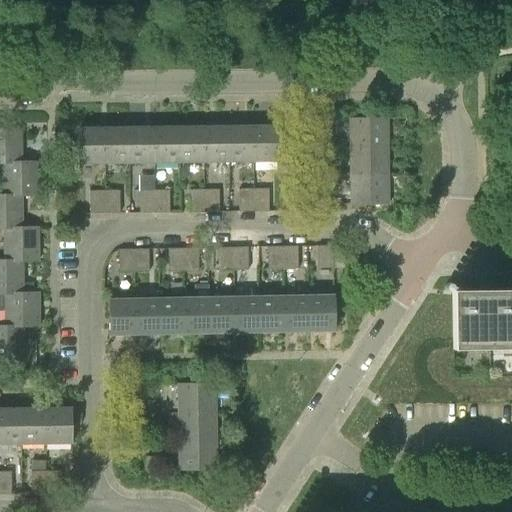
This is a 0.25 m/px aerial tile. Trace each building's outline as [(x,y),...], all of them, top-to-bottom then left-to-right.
[(348,119),(349,148),(387,147),(387,118),(348,119)] [(227,126),(228,161),(252,161),(252,125),(227,126)] [(277,125),(252,125),(252,161),(278,160),(277,125)] [(203,162),(202,126),(178,127),(178,162),(203,162)] [(202,126),(203,162),(228,161),(227,126),(202,126)] [(153,163),(153,127),(128,128),(129,163),(153,163)] [(178,162),(178,127),(153,127),(153,163),(178,162)] [(79,164),(104,163),(103,128),(78,128),(79,164)] [(129,163),(128,128),(103,128),(104,163),(129,163)] [(0,130),(0,164),(2,164),(11,164),(11,162),(21,162),(20,130),(0,130)] [(316,148),(325,148),(325,135),(316,135),(316,148)] [(349,176),(388,175),(387,147),(349,148),(349,176)] [(11,164),(2,164),(3,195),(12,195),(12,196),(21,196),(37,196),(36,162),(21,162),(11,162),(11,164)] [(316,176),(326,176),(325,163),(316,163),(316,176)] [(388,204),(388,175),(349,176),(349,204),(388,204)] [(188,213),(203,213),(202,189),(187,190),(188,213)] [(217,189),(202,189),(203,213),(218,212),(217,189)] [(237,212),(251,212),(251,189),(237,189),(237,212)] [(267,189),(251,189),(251,212),(267,212),(267,189)] [(138,213),(153,213),(152,190),(137,190),(138,213)] [(167,190),(152,190),(153,213),(168,213),(167,190)] [(88,214),(103,214),(103,191),(88,191),(88,214)] [(118,191),(103,191),(103,214),(118,214),(118,191)] [(317,205),(326,204),(326,192),(317,192),(317,205)] [(12,227),(21,227),(21,196),(12,196),(12,195),(3,195),(0,195),(0,229),(3,230),(12,230),(12,227)] [(12,230),(3,230),(3,261),(12,261),(12,262),(21,262),(37,261),(37,227),(21,227),(12,227),(12,230)] [(294,246),(280,247),(280,269),(295,269),(294,246)] [(315,268),(331,268),(331,246),(315,246),(315,268)] [(216,270),(231,270),(230,247),(216,248),(216,270)] [(245,247),(230,247),(231,270),(246,270),(245,247)] [(266,269),(280,269),(280,247),(265,247),(266,269)] [(167,271),(182,271),(181,248),(167,249),(167,271)] [(196,248),(181,248),(182,271),(196,271),(196,248)] [(117,272),(132,272),(132,249),(117,250),(117,272)] [(147,249),(132,249),(132,272),(147,272),(147,249)] [(12,293),(21,293),(21,262),(12,262),(12,261),(3,261),(0,260),(0,296),(4,296),(12,296),(12,293)] [(511,290),(451,291),(452,350),(511,348),(511,290)] [(12,296),(4,296),(4,327),(13,326),(13,327),(22,327),(37,327),(37,293),(21,293),(12,293),(12,296)] [(257,297),(258,332),(283,332),(282,296),(257,297)] [(282,296),(283,332),(307,331),(307,296),(282,296)] [(332,296),(307,296),(307,331),(332,331),(332,296)] [(208,298),(209,333),(233,333),(233,297),(208,298)] [(233,297),(233,333),(258,332),(257,297),(233,297)] [(159,299),(159,334),(185,334),(184,298),(159,299)] [(184,298),(185,334),(209,333),(208,298),(184,298)] [(108,335),(134,335),(133,299),(107,300),(108,335)] [(133,299),(134,335),(159,334),(159,299),(133,299)] [(0,360),(22,360),(22,327),(13,327),(13,326),(4,327),(0,326),(0,360)] [(175,385),(176,414),(214,413),(214,384),(175,385)] [(144,414),(153,414),(153,401),(143,401),(144,414)] [(45,444),(44,408),(20,409),(20,445),(45,444)] [(69,408),(44,408),(45,444),(70,444),(69,408)] [(0,444),(20,445),(20,409),(0,409),(0,444)] [(176,442),(215,441),(214,413),(176,414),(176,441),(176,442)] [(144,443),(154,442),(153,429),(144,429),(144,443)] [(215,469),(215,441),(176,442),(177,470),(215,469)] [(144,471),(154,471),(154,457),(144,457),(144,471)] [(30,494),(45,494),(44,471),(29,471),(30,494)] [(59,471),(44,471),(45,494),(60,494),(59,471)] [(9,472),(0,472),(0,494),(9,495),(9,472)]
